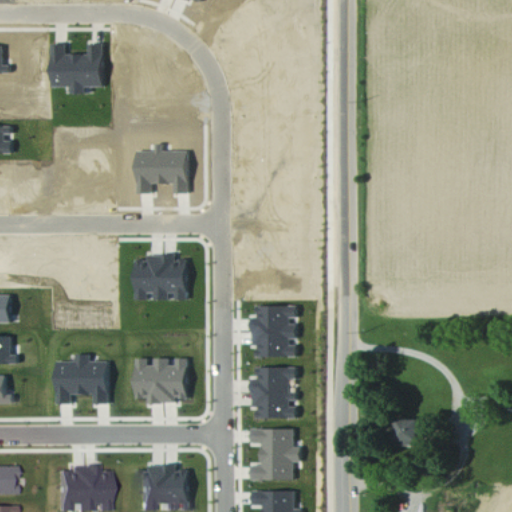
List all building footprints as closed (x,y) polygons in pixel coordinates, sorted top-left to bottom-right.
[(14,297),(0,297),(0,324),(13,325),(14,297)] [(0,365),(21,365),(21,357),(15,357),(14,338),(0,337),(0,365)] [(61,404),(74,404),(74,395),(98,394),(98,405),(111,405),(111,363),(94,363),(94,356),(80,357),(80,363),(61,363),(61,404)] [(191,360),(176,360),(155,360),(140,360),(140,400),(152,400),(152,405),(180,405),(180,400),(192,400),(191,360)] [(301,420),(300,393),(294,393),(294,381),(300,381),(300,369),(260,369),(260,381),(256,381),(256,408),(261,408),(261,421),(301,420)] [(0,377),(0,405),(16,405),(15,391),(9,391),(8,377),(0,377)] [(404,443),(430,443),(430,422),(404,422),(404,443)] [(256,431),(256,445),(266,445),(266,469),(256,469),(256,482),(297,481),(297,464),(304,464),(304,450),(298,450),(297,431),(256,431)] [(0,495),(16,495),(15,467),(0,467),(0,495)] [(191,511),(192,472),(179,472),(179,467),(152,467),(152,473),(141,473),(140,511),(153,511),(153,505),(166,505),(166,511),(177,511),(176,511),(191,511)] [(58,511),(90,511),(91,505),(97,505),(97,511),(103,511),(110,511),(108,469),(58,470),(58,511)] [(256,493),(256,506),(266,506),(266,511),(304,511),(298,511),(298,493),(256,493)]
